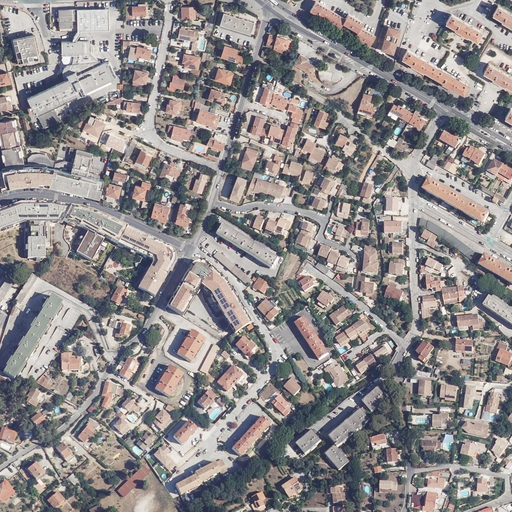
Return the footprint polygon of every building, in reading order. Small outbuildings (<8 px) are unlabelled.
[(371,45),(376,36),(361,27),(364,22),(349,13),(346,18),(316,1),(310,10),(341,28),(344,23),(359,31),(356,36),(371,45)] [(146,5),(125,6),(126,19),(133,19),(133,15),(146,15),(146,5)] [(511,13),(498,5),(493,15),(503,20),(502,21),(511,27),(511,13)] [(195,7),(182,7),(182,19),(195,19),(195,15),(199,15),(198,10),(195,10),(195,7)] [(78,31),(78,10),(67,10),(60,10),(60,18),(60,31),(78,31)] [(109,10),(78,10),(78,31),(81,31),(109,31),(109,10)] [(250,34),(254,22),(223,12),(220,24),(250,34)] [(477,41),(482,32),(451,14),(446,23),(456,28),(455,29),(467,36),(467,35),(477,41)] [(204,27),(212,29),(214,20),(210,19),(209,22),(205,21),(204,27)] [(401,30),(384,25),(379,42),(383,43),(382,50),(394,53),(401,30)] [(211,36),(212,29),(204,27),(204,29),(207,30),(206,36),(210,37),(211,36)] [(181,28),(180,28),(178,38),(197,41),(198,33),(195,32),(195,31),(185,29),(181,28)] [(73,40),(73,41),(76,41),(81,34),(81,31),(78,31),(78,33),(73,40)] [(13,38),(19,61),(39,57),(33,33),(13,38)] [(275,45),(277,36),(269,34),(266,46),(274,48),(275,45)] [(291,40),(277,36),(275,45),(285,48),(289,49),(291,40)] [(62,41),(62,53),(85,53),(90,53),(90,41),(76,41),(73,41),(62,41)] [(237,49),(225,45),(221,57),(243,63),(245,57),(236,54),(237,49)] [(285,48),(275,45),(274,48),(273,50),(284,53),(285,48)] [(137,46),(135,56),(139,57),(145,58),(144,58),(149,59),(151,49),(137,46)] [(464,94),(469,85),(408,49),(403,58),(412,64),(411,65),(423,72),(424,71),(442,81),(441,82),(453,89),(454,88),(464,94)] [(77,95),(77,97),(85,93),(85,92),(115,79),(114,78),(117,77),(110,62),(104,64),(101,66),(99,61),(98,61),(98,59),(91,53),(90,53),(85,53),(85,55),(79,55),(79,61),(78,65),(77,65),(76,64),(74,64),(73,64),(73,62),(73,56),(63,55),(62,59),(63,63),(68,65),(67,67),(65,68),(64,70),(64,72),(64,75),(66,81),(28,99),(34,115),(36,114),(36,115),(38,115),(40,114),(42,117),(39,118),(44,128),(60,121),(55,110),(52,111),(49,113),(47,108),(50,107),(77,95)] [(198,68),(200,57),(184,54),(183,62),(185,62),(185,66),(198,68)] [(308,59),(301,54),(295,65),(311,74),(315,66),(307,61),(308,59)] [(333,62),(329,69),(335,72),(339,65),(333,62)] [(511,89),(511,77),(489,63),(484,73),(493,78),(492,79),(504,86),(505,85),(511,89)] [(233,72),(218,68),(215,79),(229,83),(233,72)] [(148,72),(135,70),(134,80),(133,84),(138,85),(138,81),(146,82),(148,72)] [(8,77),(7,72),(0,73),(0,85),(8,84),(7,78),(8,77)] [(179,74),(174,73),(172,82),(171,82),(170,87),(175,88),(175,87),(183,89),(186,79),(179,78),(179,74)] [(321,81),(336,82),(337,73),(321,73),(321,81)] [(224,93),(212,88),(209,99),(223,104),(225,99),(223,98),(224,93)] [(272,105),(274,99),(271,98),(273,92),(265,90),(262,100),(261,99),(260,105),(267,107),(267,108),(270,109),(272,105)] [(343,102),(349,97),(345,92),(339,97),(343,102)] [(355,113),(361,95),(353,92),(348,110),(355,113)] [(364,94),(363,98),(368,100),(367,101),(371,102),(371,103),(373,96),(364,94)] [(6,96),(0,97),(0,108),(9,106),(6,96)] [(285,110),(288,111),(290,105),(291,102),(288,101),(284,100),(284,99),(282,99),(282,98),(275,96),(274,99),(272,105),(277,107),(277,109),(284,111),(285,110)] [(123,101),(122,97),(103,105),(105,108),(123,101)] [(373,103),(371,103),(371,102),(367,101),(368,100),(363,98),(359,110),(367,113),(372,115),(375,108),(372,107),(373,103)] [(169,104),(168,104),(166,111),(176,113),(178,105),(179,102),(179,101),(175,100),(171,99),(169,104)] [(141,103),(124,101),(124,107),(126,108),(126,111),(140,112),(141,103)] [(208,112),(210,106),(204,104),(202,103),(195,101),(194,110),(199,112),(197,120),(209,124),(208,127),(214,130),(218,116),(208,112)] [(401,117),(406,109),(398,104),(397,106),(393,113),(398,115),(401,117)] [(290,105),(288,111),(293,113),(291,118),(293,119),(292,122),(299,124),(303,112),(300,111),(301,110),(297,109),(297,108),(290,105)] [(421,118),(425,111),(417,107),(414,113),(409,122),(420,128),(425,120),(421,118)] [(409,122),(414,113),(406,109),(401,117),(409,122)] [(325,121),(327,114),(318,110),(316,118),(312,117),(310,123),(326,129),(328,123),(325,121)] [(393,113),(390,110),(386,116),(389,118),(390,116),(395,119),(398,115),(393,113)] [(59,116),(62,121),(69,118),(66,112),(59,116)] [(90,129),(99,133),(104,123),(98,120),(99,117),(96,116),(95,118),(90,116),(84,129),(89,131),(90,129)] [(262,129),(265,120),(257,118),(254,127),(252,134),(260,137),(261,135),(264,136),(266,130),(262,129)] [(50,186),(56,163),(57,161),(52,160),(48,153),(42,152),(41,154),(38,153),(33,154),(28,159),(28,164),(24,164),(23,157),(25,156),(22,145),(21,145),(15,119),(0,122),(0,147),(6,175),(0,176),(0,178),(2,190),(12,187),(22,185),(32,184),(42,185),(50,186)] [(299,126),(292,124),(291,127),(289,127),(285,138),(284,137),(282,145),(288,147),(288,146),(292,147),(299,126)] [(188,140),(190,129),(174,125),(173,126),(169,125),(168,132),(172,133),(171,138),(175,139),(183,142),(183,138),(188,140)] [(410,127),(407,125),(401,135),(405,137),(410,127)] [(271,126),(269,134),(272,136),(271,140),(274,141),(274,142),(280,144),(284,131),(279,129),(279,128),(271,126)] [(440,140),(448,144),(452,136),(445,132),(440,140)] [(343,148),(342,150),(345,151),(344,153),(350,156),(354,147),(349,144),(349,143),(346,141),(348,137),(340,133),(335,144),(339,146),(343,148)] [(460,141),(452,136),(448,144),(455,149),(460,141)] [(209,143),(212,137),(210,137),(207,145),(212,147),(211,149),(216,151),(218,148),(209,143)] [(222,150),(225,143),(212,137),(209,143),(218,148),(222,150)] [(404,140),(400,137),(397,141),(394,147),(398,150),(404,140)] [(389,144),(394,147),(397,141),(392,138),(391,140),(389,144)] [(306,140),(304,145),(302,149),(311,153),(309,156),(320,162),(325,153),(314,147),(315,144),(307,139),(306,140)] [(130,144),(126,154),(130,156),(135,146),(130,144)] [(65,161),(56,163),(50,186),(58,188),(58,187),(76,191),(100,197),(100,196),(104,180),(104,179),(99,178),(101,170),(92,168),(93,161),(92,160),(93,153),(71,147),(69,153),(74,155),(72,163),(65,161)] [(466,157),(471,160),(477,150),(471,147),(469,150),(467,149),(463,156),(466,158),(466,157)] [(247,148),(243,163),(253,166),(258,151),(247,148)] [(141,149),(135,163),(146,169),(152,156),(145,153),(146,152),(141,149)] [(485,155),(477,150),(471,160),(475,163),(479,166),(485,155)] [(453,164),(458,155),(455,153),(452,158),(451,157),(449,161),(447,159),(442,168),(444,169),(448,162),(452,165),(453,164)] [(277,173),(282,158),(275,156),(274,160),(276,161),(275,164),(268,162),(266,167),(270,169),(269,171),(277,173)] [(321,163),(325,165),(337,171),(341,163),(329,157),(327,161),(323,159),(321,163)] [(439,166),(436,164),(432,162),(430,161),(429,160),(426,166),(436,171),(439,166)] [(496,176),(498,173),(502,165),(494,160),(488,171),(491,173),(496,176)] [(290,165),(286,163),(283,172),(287,174),(288,171),(292,172),(292,173),(299,175),(300,176),(298,180),(302,182),(303,180),(308,182),(310,183),(314,174),(306,170),(305,173),(302,171),(302,169),(304,166),(292,161),(290,165)] [(165,163),(160,176),(172,181),(173,179),(174,177),(178,178),(181,169),(174,166),(170,164),(165,163)] [(453,164),(452,165),(448,171),(454,174),(455,172),(458,167),(453,164)] [(498,173),(505,177),(509,169),(502,165),(498,173)] [(115,171),(113,179),(124,182),(126,174),(115,171)] [(196,178),(192,190),(201,193),(207,175),(201,173),(199,179),(196,178)] [(239,201),(247,179),(238,176),(230,197),(239,201)] [(272,182),(254,176),(253,178),(250,186),(254,188),(262,191),(267,193),(268,192),(275,195),(280,197),(281,194),(282,192),(287,194),(289,188),(272,182)] [(332,185),(334,186),(336,182),(325,178),(321,186),(323,187),(322,191),(330,195),(332,190),(330,189),(332,185)] [(489,214),(430,179),(425,188),(428,190),(427,191),(480,222),(481,220),(484,222),(489,214)] [(147,189),(148,183),(143,181),(141,186),(136,185),(133,197),(144,200),(147,189)] [(119,197),(122,185),(110,182),(107,193),(106,192),(105,196),(115,199),(115,196),(119,197)] [(337,197),(340,197),(342,192),(347,194),(350,188),(343,184),(337,197)] [(365,184),(363,191),(371,194),(374,186),(365,184)] [(479,189),(486,193),(489,189),(481,185),(479,189)] [(371,194),(363,191),(361,197),(369,199),(370,199),(371,194)] [(493,197),(495,198),(498,200),(504,203),(506,199),(504,198),(496,193),(495,194),(493,197)] [(385,212),(388,212),(388,199),(395,199),(395,196),(385,196),(385,204),(385,212)] [(327,202),(316,197),(313,205),(322,209),(324,205),(326,206),(327,202)] [(388,199),(388,212),(399,212),(399,199),(395,199),(388,199)] [(167,205),(162,204),(156,202),(152,215),(160,217),(159,220),(165,221),(169,206),(167,205)] [(181,203),(176,222),(188,225),(190,217),(188,216),(191,204),(186,202),(186,204),(181,203)] [(352,205),(340,202),(338,213),(346,215),(345,217),(349,218),(352,205)] [(45,258),(45,225),(58,221),(59,219),(64,222),(70,207),(56,205),(56,203),(23,203),(14,206),(20,224),(28,221),(28,258),(45,258)] [(385,204),(375,204),(375,205),(375,206),(374,207),(375,208),(376,213),(376,214),(385,213),(385,212),(385,204)] [(0,230),(20,224),(14,206),(0,210),(0,230)] [(81,209),(70,207),(64,222),(82,232),(84,228),(89,231),(77,253),(92,261),(105,238),(118,244),(127,228),(108,219),(93,213),(81,209)] [(262,219),(258,217),(256,220),(253,218),(250,226),(261,230),(265,220),(262,219)] [(420,222),(419,225),(426,228),(443,239),(472,261),(477,254),(461,241),(453,235),(447,231),(428,220),(428,221),(421,217),(420,222)] [(363,223),(360,222),(358,222),(357,230),(362,231),(362,235),(368,236),(371,220),(364,219),(363,220),(363,223)] [(275,233),(276,230),(280,222),(275,220),(274,222),(270,220),(266,229),(275,233)] [(280,222),(276,230),(283,233),(285,228),(289,230),(293,222),(288,220),(287,223),(280,220),(280,222)] [(305,234),(301,233),(296,244),(306,248),(309,241),(310,242),(312,238),(312,237),(313,234),(312,233),(313,230),(315,226),(306,222),(303,230),(306,231),(305,234)] [(402,233),(402,222),(383,222),(384,234),(402,233)] [(218,234),(273,268),(279,258),(225,224),(218,234)] [(350,231),(348,231),(345,230),(346,229),(336,225),(333,233),(342,237),(343,236),(348,238),(350,232),(350,231)] [(127,228),(118,244),(139,255),(138,257),(142,258),(139,263),(135,264),(135,267),(140,267),(146,270),(141,279),(143,279),(138,289),(154,297),(173,265),(174,263),(175,261),(175,260),(175,259),(175,257),(174,255),(174,253),(172,251),(170,249),(168,248),(127,228)] [(435,241),(438,237),(426,230),(422,236),(429,241),(427,244),(434,248),(438,242),(435,241)] [(394,244),(394,240),(386,240),(386,245),(389,245),(389,250),(393,251),(394,255),(404,255),(403,245),(400,244),(400,246),(399,246),(399,244),(394,244)] [(331,249),(323,246),(319,255),(328,259),(331,249)] [(375,254),(375,248),(364,246),(364,253),(365,253),(364,260),(366,260),(365,264),(377,266),(378,262),(375,262),(376,254),(375,254)] [(251,282),(252,281),(217,250),(213,254),(213,255),(242,281),(248,286),(251,282)] [(336,255),(332,253),(328,262),(337,266),(340,256),(341,255),(337,253),(336,255)] [(511,269),(485,254),(480,262),(484,264),(483,266),(511,283),(511,269)] [(346,258),(342,256),(338,266),(347,270),(350,261),(345,259),(346,258)] [(440,272),(443,265),(428,258),(425,265),(440,272)] [(403,266),(403,261),(394,260),(394,265),(390,265),(390,270),(391,270),(391,275),(397,276),(397,277),(403,277),(403,272),(402,272),(402,266),(403,266)] [(185,275),(167,306),(169,308),(183,316),(193,299),(201,284),(211,293),(235,334),(250,322),(232,292),(226,281),(206,264),(205,263),(202,261),(197,261),(193,263),(190,266),(185,275)] [(326,274),(329,270),(319,262),(316,267),(326,274)] [(300,276),(298,277),(297,278),(298,279),(299,282),(305,291),(315,284),(309,275),(305,278),(302,274),(300,276)] [(443,291),(443,289),(442,286),(445,286),(446,286),(445,281),(441,282),(441,281),(432,283),(432,280),(431,280),(431,275),(426,275),(427,282),(427,289),(432,288),(433,291),(437,291),(443,291)] [(39,278),(37,277),(33,276),(15,303),(17,304),(14,308),(18,311),(39,278)] [(366,277),(357,276),(356,289),(361,290),(361,293),(366,294),(372,294),(372,297),(371,300),(378,301),(380,293),(374,292),(375,284),(365,283),(366,277)] [(0,303),(15,282),(9,278),(0,290),(0,303)] [(259,278),(253,287),(257,290),(258,289),(264,293),(270,284),(259,278)] [(397,285),(390,283),(385,297),(400,302),(404,292),(395,289),(397,285)] [(119,287),(111,301),(117,304),(118,302),(121,303),(127,292),(119,287)] [(134,297),(140,301),(144,295),(139,291),(134,297)] [(320,301),(328,307),(331,303),(332,303),(335,299),(324,291),(318,299),(320,301)] [(60,306),(61,306),(63,302),(52,295),(4,372),(15,378),(18,375),(25,364),(25,363),(29,357),(36,345),(37,344),(41,337),(49,325),(53,318),(60,306)] [(511,311),(490,295),(484,304),(483,305),(511,326),(511,311)] [(258,307),(270,322),(282,312),(273,301),(269,303),(266,300),(258,307)] [(437,304),(437,301),(424,302),(424,303),(422,303),(423,318),(430,318),(429,307),(438,307),(438,304),(437,304)] [(63,307),(61,306),(60,306),(53,318),(55,319),(63,307)] [(71,307),(60,324),(71,331),(82,314),(71,307)] [(347,309),(346,309),(340,308),(330,315),(337,324),(346,318),(346,317),(352,312),(349,309),(347,309)] [(479,315),(454,318),(455,326),(459,326),(459,328),(479,325),(480,329),(484,328),(483,320),(479,320),(479,315)] [(331,354),(307,316),(297,323),(322,359),(331,354)] [(363,319),(354,325),(356,328),(360,334),(370,327),(367,323),(363,319)] [(123,325),(123,322),(120,320),(119,323),(114,321),(114,322),(112,328),(111,328),(118,330),(117,334),(116,333),(115,337),(119,339),(120,335),(127,337),(130,327),(123,325)] [(49,325),(41,337),(43,338),(51,326),(49,325)] [(357,337),(360,334),(356,328),(354,325),(346,331),(351,339),(355,335),(357,337)] [(60,349),(70,333),(59,326),(49,342),(60,349)] [(360,334),(361,336),(371,329),(370,327),(360,334)] [(155,338),(159,340),(164,331),(160,328),(155,338)] [(205,339),(191,330),(177,353),(191,362),(205,339)] [(342,346),(350,340),(345,332),(336,338),(342,346)] [(244,336),(236,344),(246,355),(249,351),(251,353),(256,348),(244,336)] [(473,355),(474,341),(457,340),(456,353),(473,355)] [(425,343),(416,355),(421,359),(420,361),(425,365),(433,355),(431,353),(435,348),(430,344),(429,346),(425,343)] [(496,361),(500,363),(501,361),(510,364),(511,359),(511,354),(506,352),(509,346),(500,343),(498,349),(500,350),(496,361)] [(39,345),(37,344),(36,345),(29,357),(31,358),(39,345)] [(208,372),(220,347),(214,344),(201,371),(207,374),(208,372)] [(385,344),(374,351),(378,357),(379,358),(389,351),(385,344)] [(86,347),(82,349),(85,358),(87,358),(88,360),(93,356),(89,346),(86,347)] [(227,360),(231,356),(226,351),(222,354),(227,360)] [(372,354),(364,359),(369,366),(377,362),(377,361),(375,359),(378,357),(374,351),(371,353),(372,354)] [(81,359),(73,360),(72,354),(61,355),(62,371),(79,370),(79,366),(81,366),(81,359)] [(307,372),(311,370),(305,358),(301,361),(307,372)] [(120,376),(127,380),(132,372),(135,374),(138,367),(136,365),(137,362),(133,360),(132,361),(128,359),(124,368),(120,376)] [(369,366),(364,359),(360,361),(361,363),(358,365),(356,366),(357,366),(353,369),(357,375),(361,373),(370,367),(369,366)] [(336,378),(341,385),(350,379),(340,364),(337,366),(334,362),(325,367),(328,372),(332,370),(336,378)] [(25,364),(18,375),(20,376),(27,364),(25,363),(25,364)] [(115,373),(120,376),(124,368),(119,366),(119,367),(116,369),(115,373)] [(156,389),(170,398),(183,374),(170,366),(156,389)] [(218,383),(228,392),(243,376),(233,366),(218,383)] [(503,375),(511,376),(511,371),(511,370),(505,368),(503,375)] [(434,376),(442,378),(444,371),(435,369),(434,376)] [(216,380),(208,372),(207,374),(205,377),(212,384),(216,380)] [(326,373),(318,378),(320,382),(323,381),(323,382),(328,379),(327,377),(328,376),(326,373)] [(42,377),(37,383),(49,390),(53,383),(50,381),(49,382),(42,377)] [(286,387),(296,396),(303,389),(293,380),(286,387)] [(337,389),(333,381),(329,383),(327,380),(323,382),(328,393),(337,389)] [(418,382),(416,396),(428,397),(429,383),(418,382)] [(113,385),(106,383),(103,396),(106,397),(102,407),(107,409),(109,404),(110,405),(113,398),(112,398),(113,393),(116,394),(120,395),(121,390),(118,389),(118,386),(113,385)] [(441,399),(447,400),(447,398),(457,399),(459,388),(443,386),(441,399)] [(462,397),(461,408),(473,410),(475,387),(466,386),(465,397),(462,397)] [(366,401),(374,412),(389,398),(381,388),(366,401)] [(36,401),(37,398),(41,394),(33,389),(25,401),(36,408),(39,403),(38,402),(36,401)] [(199,402),(206,408),(217,397),(210,390),(199,402)] [(75,395),(70,392),(66,398),(71,401),(75,395)] [(487,412),(495,414),(496,409),(498,410),(501,399),(499,399),(500,395),(493,393),(492,397),(490,397),(487,412)] [(280,403),(277,407),(288,417),(293,411),(289,408),(291,405),(281,397),(277,401),(280,403)] [(227,404),(221,398),(218,401),(224,407),(227,404)] [(135,404),(132,402),(129,399),(124,404),(123,405),(124,407),(130,413),(133,410),(137,414),(142,408),(139,404),(137,406),(135,404)] [(93,405),(88,410),(93,414),(97,409),(93,405)] [(367,413),(364,409),(331,437),(337,445),(327,454),(340,470),(350,461),(339,447),(372,419),(367,413)] [(124,422),(128,418),(121,411),(117,414),(121,419),(115,426),(124,435),(131,428),(124,422)] [(165,426),(167,428),(175,421),(165,411),(160,417),(161,418),(156,423),(161,429),(165,426)] [(32,419),(38,429),(47,423),(40,413),(32,419)] [(14,414),(8,418),(12,423),(17,420),(14,414)] [(442,416),(438,416),(433,416),(432,427),(442,427),(442,424),(448,424),(449,415),(442,415),(442,416)] [(233,449),(241,457),(271,424),(263,417),(233,449)] [(79,437),(85,442),(99,426),(91,419),(88,423),(89,424),(86,427),(87,428),(79,437)] [(175,438),(183,445),(198,429),(190,421),(175,438)] [(468,422),(462,428),(465,430),(469,433),(487,437),(490,427),(475,423),(475,426),(473,426),(468,422)] [(9,431),(9,429),(9,428),(4,426),(2,432),(0,431),(0,437),(9,441),(14,442),(17,432),(12,430),(11,432),(9,431)] [(298,444),(307,454),(323,440),(314,430),(298,444)] [(145,437),(142,440),(138,444),(144,451),(156,438),(150,431),(146,435),(146,436),(145,437)] [(19,432),(17,432),(14,442),(9,441),(9,442),(15,444),(19,432)] [(372,441),(375,449),(389,445),(387,437),(372,441)] [(492,450),(494,452),(500,455),(508,445),(499,438),(496,442),(497,443),(492,450)] [(259,452),(263,457),(269,451),(274,446),(268,441),(259,452)] [(440,443),(436,443),(421,442),(422,448),(423,448),(423,452),(429,452),(428,453),(434,453),(434,449),(436,449),(440,449),(440,443)] [(57,449),(65,460),(72,455),(64,443),(57,449)] [(477,452),(478,447),(466,444),(466,446),(463,446),(460,454),(473,458),(475,452),(477,452)] [(398,451),(388,451),(389,464),(399,463),(398,451)] [(75,458),(72,455),(65,460),(67,462),(68,464),(75,458)] [(149,460),(160,479),(167,475),(155,456),(149,460)] [(178,484),(182,494),(203,484),(202,482),(222,473),(223,474),(229,471),(224,460),(218,463),(218,462),(197,471),(198,474),(178,484)] [(36,462),(28,469),(37,480),(46,473),(36,462)] [(118,491),(124,497),(150,473),(144,466),(118,491)] [(23,468),(19,471),(25,479),(29,476),(27,474),(23,468)] [(75,475),(69,479),(74,485),(77,485),(81,482),(75,475)] [(297,476),(283,485),(289,495),(297,491),(298,493),(305,488),(297,476)] [(428,478),(427,487),(444,489),(445,480),(428,478)] [(486,486),(487,480),(478,479),(477,492),(487,493),(488,486),(486,486)] [(379,482),(379,491),(397,491),(397,482),(379,482)] [(34,489),(40,496),(46,490),(40,483),(34,489)] [(5,487),(3,484),(0,485),(0,497),(9,492),(8,491),(5,487)] [(343,486),(328,487),(328,492),(333,492),(334,502),(342,501),(343,499),(346,499),(346,491),(343,491),(343,486)] [(436,502),(437,493),(428,492),(426,507),(424,507),(423,511),(426,511),(433,511),(435,502),(436,502)] [(48,502),(54,509),(65,501),(58,493),(48,502)] [(402,494),(392,494),(391,503),(396,504),(396,506),(400,506),(401,506),(401,505),(402,505),(402,494)] [(256,502),(258,509),(265,506),(263,500),(256,502)]
